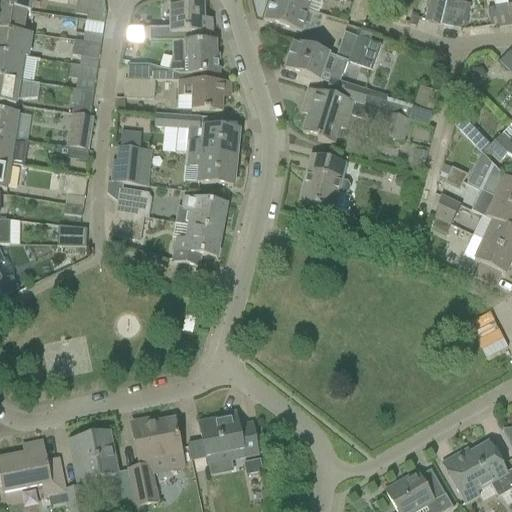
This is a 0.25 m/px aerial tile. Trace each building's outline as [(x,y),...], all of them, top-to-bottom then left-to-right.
[(29,15),(31,0),(0,0),(0,9),(24,14),(29,15)] [(307,12),(311,0),(270,0),(271,1),(307,12)] [(429,0),(424,23),(439,27),(446,1),(445,1),(445,0),(429,0)] [(307,12),(271,1),(264,23),(300,35),(307,12)] [(446,1),(439,27),(463,33),(465,23),(469,7),(446,1)] [(170,30),(144,31),(144,38),(144,45),(172,44),(172,45),(195,45),(195,43),(188,43),(188,37),(188,36),(210,36),(210,23),(203,23),(202,6),(179,6),(169,6),(169,11),(170,30)] [(510,28),(507,7),(495,9),(499,30),(510,28)] [(21,36),(24,14),(0,9),(0,33),(21,36)] [(87,14),(86,19),(86,23),(103,26),(105,16),(87,14)] [(26,61),(30,38),(30,37),(21,36),(0,33),(0,56),(22,59),(22,60),(26,61)] [(84,35),(82,45),(100,48),(101,38),(84,35)] [(344,35),(337,54),(351,59),(357,40),(346,36),(345,35),(344,35)] [(351,59),(348,64),(371,72),(379,48),(357,40),(351,59)] [(60,44),(58,48),(59,52),(63,54),(67,53),(69,49),(68,45),(64,42),(60,44)] [(80,59),(79,69),(96,71),(100,48),(82,45),(73,44),(71,58),(80,59)] [(294,44),(284,72),(303,78),(318,84),(322,74),(333,78),(334,76),(342,79),(347,64),(346,63),(328,57),(312,51),(294,44)] [(195,45),(172,45),(172,60),(169,73),(167,73),(167,74),(179,77),(217,76),(217,59),(214,59),(214,45),(195,46),(195,45)] [(511,57),(509,55),(499,65),(511,78),(511,57)] [(0,80),(18,84),(18,83),(31,85),(34,62),(26,61),(22,60),(22,59),(0,56),(0,80)] [(96,71),(79,69),(69,67),(67,81),(76,82),(75,92),(93,95),(96,71)] [(126,67),(126,82),(148,83),(148,67),(146,67),(126,67)] [(37,86),(18,83),(18,84),(0,80),(0,106),(15,108),(16,102),(36,100),(37,87),(37,86)] [(326,92),(325,97),(408,123),(427,129),(431,115),(409,108),(386,101),(386,99),(368,93),(349,87),(338,84),(329,81),(328,87),(326,92)] [(148,83),(126,82),(123,82),(123,101),(153,102),(153,83),(148,83)] [(177,83),(177,99),(178,99),(177,113),(190,113),(190,114),(201,114),(221,115),(222,90),(224,91),(224,85),(204,84),(177,83)] [(413,108),(432,113),(438,93),(419,88),(413,108)] [(408,123),(325,97),(308,91),(303,108),(310,110),(302,135),(317,140),(316,143),(333,148),(338,130),(346,133),(350,118),(386,129),(382,140),(401,146),(408,123)] [(73,107),(71,117),(81,119),(89,120),(90,110),(73,107)] [(0,114),(0,140),(14,142),(18,117),(0,114)] [(184,157),(235,162),(237,134),(202,131),(198,130),(198,120),(153,117),(152,131),(177,132),(175,154),(184,155),(184,157)] [(88,154),(93,120),(89,120),(81,119),(79,135),(69,133),(66,151),(72,151),(88,154)] [(483,141),(474,150),(482,158),(487,154),(498,165),(506,157),(511,163),(511,128),(491,150),(483,141)] [(0,140),(0,165),(10,167),(23,169),(27,144),(14,142),(0,140)] [(110,185),(146,188),(149,153),(117,150),(116,164),(112,163),(110,185)] [(88,154),(72,151),(70,162),(86,164),(88,154)] [(410,170),(422,174),(427,156),(415,152),(410,170)] [(235,162),(184,157),(183,169),(199,170),(197,185),(212,187),(232,189),(235,162)] [(298,204),(333,213),(338,196),(342,197),(347,194),(348,188),(345,183),(341,182),(345,169),(310,160),(298,204)] [(10,167),(0,165),(0,191),(6,193),(10,167)] [(495,200),(494,201),(511,209),(511,184),(504,181),(490,166),(477,192),(495,200)] [(451,170),(447,178),(462,185),(466,177),(451,170)] [(66,197),(64,207),(82,210),(87,181),(64,178),(61,197),(66,197)] [(462,185),(447,178),(443,187),(458,194),(462,185)] [(410,179),(396,181),(399,191),(412,188),(410,179)] [(116,204),(114,215),(144,221),(144,220),(146,221),(150,201),(147,196),(138,195),(121,192),(122,187),(107,185),(105,196),(116,204)] [(434,220),(435,221),(450,228),(459,208),(440,199),(434,220)] [(174,226),(189,229),(220,234),(225,208),(205,204),(185,200),(183,211),(177,210),(174,226)] [(511,209),(494,201),(485,220),(511,233),(511,209)] [(82,210),(64,207),(63,217),(81,220),(82,210)] [(144,221),(114,215),(111,236),(112,240),(139,244),(143,225),(144,221)] [(481,219),(472,238),(511,257),(511,233),(485,220),(485,221),(481,219)] [(450,228),(435,221),(431,229),(446,236),(450,228)] [(56,247),(85,250),(86,232),(56,229),(56,247)] [(220,234),(189,229),(186,243),(177,242),(173,265),(197,269),(199,258),(215,261),(220,234)] [(511,261),(511,257),(472,238),(462,258),(480,267),(474,280),(495,289),(501,277),(504,278),(511,261)] [(0,300),(16,292),(10,280),(0,285),(0,264),(2,264),(0,260),(0,300)] [(183,317),(180,331),(190,334),(191,331),(193,320),(183,317)] [(198,426),(202,445),(204,460),(207,459),(209,468),(240,461),(258,457),(251,426),(238,429),(236,421),(224,423),(223,421),(198,426)] [(130,426),(134,446),(138,466),(180,457),(177,442),(173,422),(146,428),(145,423),(130,426)] [(67,443),(76,486),(118,477),(113,455),(109,435),(67,443)] [(49,478),(46,464),(42,444),(21,449),(23,457),(0,461),(0,489),(1,496),(41,488),(43,502),(45,501),(47,506),(66,502),(64,493),(61,476),(49,478)] [(479,499),(476,494),(490,487),(497,499),(511,490),(511,471),(505,475),(488,445),(462,460),(459,456),(441,466),(464,508),(479,499)] [(144,511),(143,508),(157,505),(149,468),(126,473),(134,510),(134,511),(144,511)] [(449,511),(452,511),(444,497),(433,503),(417,475),(384,494),(394,511),(449,511)] [(81,511),(78,491),(64,493),(66,502),(67,511),(81,511)]
